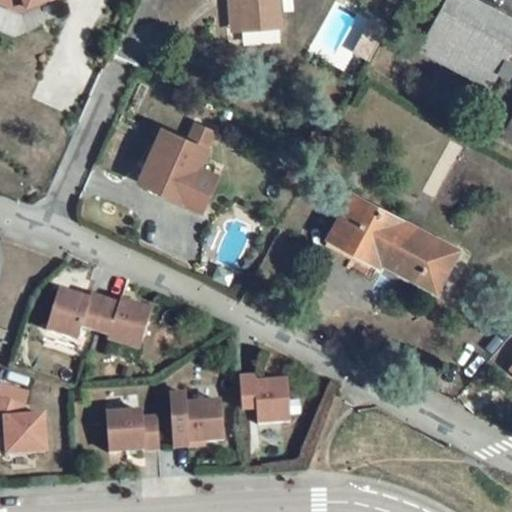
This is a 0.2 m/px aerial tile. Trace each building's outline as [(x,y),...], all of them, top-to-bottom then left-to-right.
[(0,0),(0,5),(20,13),(58,0),(0,0)] [(240,0),(230,0),(233,30),(243,29),(240,0)] [(240,0),(243,29),(281,26),(278,0),(240,0)] [(506,60),(511,48),(511,21),(473,0),(447,0),(420,50),(490,88),(498,74),(506,60)] [(0,84),(24,95),(43,48),(0,29),(0,84)] [(511,72),(511,63),(506,60),(498,74),(508,79),(511,72)] [(198,170),(207,150),(162,130),(139,182),(184,201),(203,209),(217,179),(198,170)] [(436,291),(458,251),(353,195),(324,248),(373,275),(380,261),(436,291)] [(96,334),(106,303),(91,298),(90,303),(60,293),(47,332),(78,342),(82,329),(96,334)] [(120,308),(106,303),(96,334),(110,338),(109,342),(140,352),(152,313),(121,303),(120,308)] [(256,379),(240,380),(243,411),(258,410),(259,425),(291,422),(288,382),(256,384),(256,379)] [(224,441),(222,403),(187,406),(186,396),(171,397),(172,418),(174,449),(189,448),(189,444),(224,441)] [(26,408),(0,399),(0,418),(5,420),(8,456),(46,453),(44,417),(23,419),(26,408)] [(160,451),(158,419),(143,420),(143,414),(107,416),(110,454),(160,451)]
